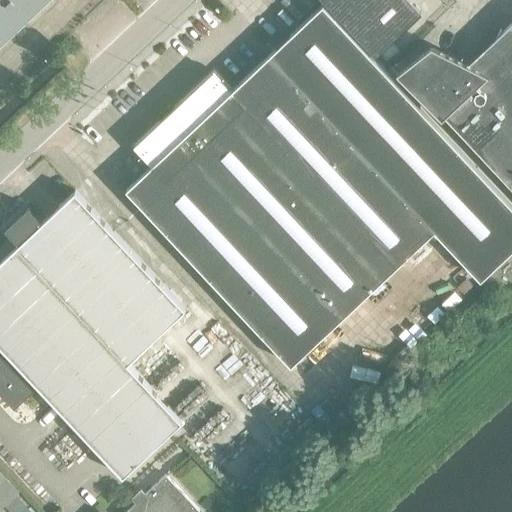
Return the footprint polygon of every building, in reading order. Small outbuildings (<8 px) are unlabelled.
[(326,0),(345,21),(367,0),(326,0)] [(367,0),(345,21),(378,56),(425,12),(413,0),(367,0)] [(155,163),(129,188),(293,364),(348,313),(394,362),(410,347),(511,251),(511,203),(326,4),(234,89),(216,70),(137,144),(155,163)] [(414,63),(408,73),(446,114),(511,184),(511,25),(504,33),(503,32),(505,28),(504,28),(481,72),(434,48),(428,53),(424,48),(413,58),(414,63)] [(0,384),(17,402),(38,382),(124,474),(183,419),(129,360),(188,307),(78,189),(45,219),(31,204),(7,226),(21,241),(0,261),(0,384)] [(0,505),(2,507),(20,490),(0,468),(0,505)] [(202,511),(165,472),(145,491),(141,487),(131,496),(135,501),(122,511),(102,511),(100,509),(97,511),(202,511)]
